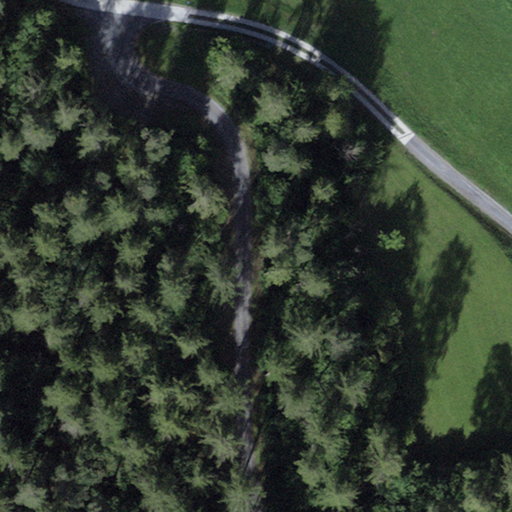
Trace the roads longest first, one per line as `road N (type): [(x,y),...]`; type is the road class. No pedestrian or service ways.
road 1 (track): [(256,511),(243,425),(238,156),(207,108),(120,63),(123,7)]
road 2 (track): [(80,0),(280,38),(332,67),(511,226)]
